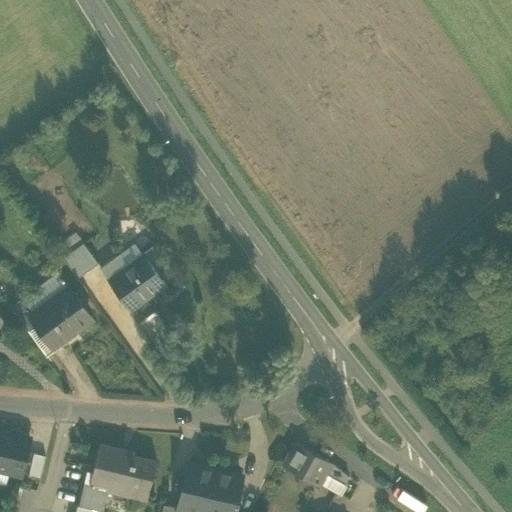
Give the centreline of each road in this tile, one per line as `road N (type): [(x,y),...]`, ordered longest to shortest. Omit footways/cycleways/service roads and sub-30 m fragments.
road 1 (tertiary): [(89,0),(328,350)]
road 2 (residential): [(0,404),(194,415),(264,398),(328,350)]
road 3 (track): [(328,350),(511,191)]
road 4 (tertiary): [(328,350),(338,393),(371,441),(456,500)]
road 5 (tertiary): [(456,500),(379,398),(328,350)]
